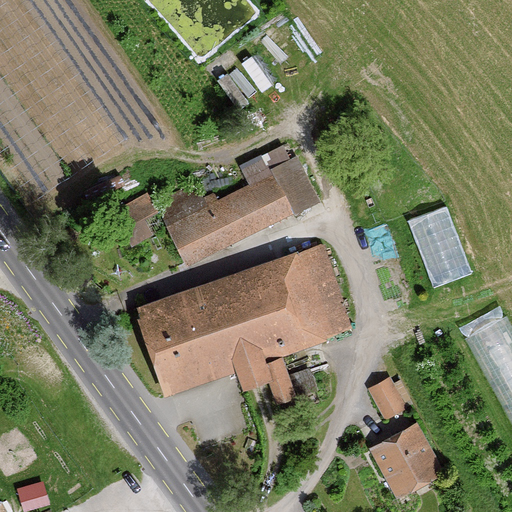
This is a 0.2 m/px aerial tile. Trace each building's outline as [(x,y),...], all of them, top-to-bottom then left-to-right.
[(280,178),(175,223),(191,259),(295,213),(280,178)] [(132,243),(152,234),(144,217),(158,210),(149,190),(115,206),(132,243)] [(449,206),(409,221),(434,288),(474,274),(449,206)] [(323,248),(136,311),(165,398),(224,378),(240,373),(245,389),(272,381),(279,402),(317,389),(310,369),(293,374),(287,357),(352,335),(323,248)] [(462,325),(511,423),(511,318),(504,303),(462,325)] [(368,392),(383,420),(405,408),(389,380),(368,392)] [(414,426),(372,449),(398,498),(440,475),(414,426)] [(25,511),(50,505),(43,483),(18,490),(23,511),(25,511)]
